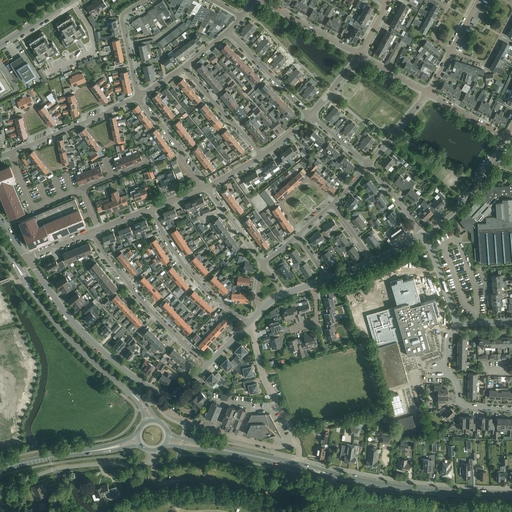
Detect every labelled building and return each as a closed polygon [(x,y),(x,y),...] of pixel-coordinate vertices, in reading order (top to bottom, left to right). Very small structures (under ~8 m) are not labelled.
[(100,9),(101,11),(107,7),(102,0),(94,0),(96,1),(87,7),(91,15),(100,9)] [(189,9),(193,1),(194,0),(193,0),(183,0),(182,3),(181,4),(177,10),(178,10),(176,13),(175,15),(177,19),(179,17),(180,15),(179,14),(180,12),(182,12),(185,6),(189,9)] [(198,12),(200,8),(202,5),(195,1),(194,3),(193,2),(194,0),(193,1),(189,9),(186,13),(188,14),(186,17),(189,18),(194,10),(198,12)] [(293,7),(294,8),(293,9),(296,10),(296,9),(299,11),(303,3),(304,1),(303,0),(301,0),(300,2),(297,0),(293,0),(293,1),(296,3),(293,7)] [(162,1),(163,3),(162,4),(161,2),(154,6),(156,9),(159,13),(163,11),(166,17),(171,14),(162,1)] [(308,7),(303,3),(299,11),(304,14),(308,7)] [(402,3),(399,8),(406,12),(410,7),(402,3)] [(367,4),(364,10),(371,14),(374,8),(367,4)] [(434,4),(431,10),(437,13),(440,7),(434,4)] [(333,6),(327,16),(330,18),(335,8),(333,6)] [(193,19),(194,19),(190,26),(194,28),(195,27),(194,26),(197,21),(198,22),(201,15),(205,17),(205,18),(209,11),(210,9),(207,8),(206,9),(202,7),(201,9),(200,8),(198,12),(193,19)] [(156,9),(155,10),(154,8),(147,12),(149,16),(150,15),(152,19),(155,17),(159,23),(160,22),(162,25),(165,23),(163,20),(164,20),(159,13),(156,9)] [(400,16),(403,18),(406,12),(399,8),(396,14),(400,16)] [(426,11),(420,8),(419,10),(434,18),(437,13),(431,10),(429,12),(426,11)] [(315,20),(319,12),(313,9),(309,16),(315,20)] [(205,17),(202,22),(203,23),(198,30),(201,32),(203,28),(204,29),(204,28),(205,28),(208,22),(212,25),(214,21),(218,14),(211,10),(210,12),(209,11),(205,18),(205,17)] [(320,10),(319,12),(315,20),(317,21),(316,22),(319,24),(320,22),(320,23),(324,16),(321,14),(322,11),(320,10)] [(364,10),(361,16),(368,19),(371,14),(364,10)] [(434,18),(419,10),(418,12),(425,16),(424,17),(426,18),(425,20),(431,23),(434,18)] [(212,25),(209,30),(211,32),(215,28),(216,28),(218,25),(221,27),(227,17),(220,13),(219,15),(218,14),(219,13),(219,12),(218,14),(214,21),(212,25)] [(147,14),(141,18),(145,25),(147,28),(150,25),(152,29),(153,29),(154,30),(157,28),(156,27),(157,26),(152,19),(150,15),(149,16),(148,16),(147,14)] [(396,14),(393,20),(400,24),(403,18),(400,16),(396,14)] [(58,25),(57,25),(57,26),(58,26),(59,28),(59,29),(63,35),(61,36),(60,36),(61,37),(66,45),(66,46),(67,46),(67,45),(69,44),(70,44),(74,41),(75,41),(74,40),(77,38),(78,38),(77,38),(78,39),(78,38),(82,36),(83,35),(85,34),(86,34),(86,33),(80,25),(80,24),(79,24),(80,24),(77,26),(73,20),(74,20),(73,19),(72,17),(72,16),(71,17),(68,19),(68,18),(68,19),(65,21),(64,21),(61,23),(58,25)] [(368,19),(361,16),(358,21),(365,25),(368,19)] [(110,22),(110,26),(107,26),(108,29),(111,29),(111,28),(118,27),(117,20),(114,21),(113,17),(109,18),(108,20),(108,23),(110,22)] [(141,18),(140,17),(141,19),(140,20),(138,18),(132,22),(132,23),(131,23),(133,26),(134,26),(136,29),(140,26),(144,32),(142,33),(144,36),(149,32),(147,28),(145,25),(141,18)] [(334,17),(332,20),(329,18),(325,25),(331,29),(336,19),(334,17)] [(415,18),(413,21),(428,29),(431,23),(425,20),(424,23),(421,21),(421,22),(415,18)] [(339,20),(336,19),(331,29),(333,30),(333,31),(335,33),(336,32),(340,25),(337,23),(339,20)] [(397,29),(399,27),(406,31),(408,28),(405,27),(400,24),(393,20),(390,25),(397,29)] [(428,29),(413,21),(412,23),(418,26),(417,26),(421,28),(419,31),(425,34),(428,29)] [(246,24),(244,27),(252,33),(256,28),(250,22),(247,25),(246,24)] [(119,34),(118,27),(111,28),(111,29),(112,35),(119,34)] [(252,33),(244,27),(242,29),(243,30),(240,33),(247,39),(252,33)] [(349,32),(358,37),(361,31),(354,27),(352,30),(350,29),(349,32)] [(344,31),(350,34),(348,38),(350,39),(348,43),(351,44),(353,40),(355,42),(358,37),(349,32),(345,29),(344,31)] [(384,36),(391,40),(394,35),(387,31),(384,36)] [(195,34),(197,36),(192,40),(196,46),(203,40),(201,37),(202,35),(197,32),(195,34)] [(30,43),(29,43),(30,43),(31,46),(32,46),(35,52),(33,54),(33,53),(33,54),(38,63),(39,63),(42,61),(46,58),(47,58),(46,58),(46,57),(50,55),(50,56),(51,56),(55,53),(58,51),(58,50),(53,42),(52,41),(52,42),(50,43),(46,37),(46,36),(45,37),(44,34),(43,34),(41,36),(40,36),(37,38),(36,39),(33,41),(33,40),(33,41),(30,43)] [(384,36),(381,42),(388,46),(391,40),(384,36)] [(267,49),(269,46),(272,43),(265,37),(263,40),(262,40),(260,42),(267,49)] [(114,48),(121,46),(119,40),(112,41),(114,48)] [(142,42),(142,45),(138,46),(140,53),(144,52),(147,51),(147,52),(151,51),(150,44),(154,43),(153,40),(142,42)] [(196,46),(192,40),(186,44),(190,50),(196,46)] [(420,54),(420,55),(423,56),(427,50),(431,45),(426,41),(426,42),(424,40),(420,45),(424,48),(420,54)] [(267,49),(260,42),(258,45),(256,48),(262,54),(267,49)] [(388,46),(381,42),(378,47),(385,51),(388,46)] [(504,42),(501,47),(507,51),(509,52),(511,53),(511,49),(508,48),(510,45),(504,42)] [(181,44),(178,46),(185,54),(190,50),(186,44),(183,46),(181,44)] [(226,54),(231,49),(227,45),(221,50),(226,54)] [(430,52),(425,58),(428,59),(436,48),(431,45),(427,50),(430,52)] [(122,53),(121,46),(114,48),(115,55),(122,53)] [(177,51),(175,53),(179,59),(185,54),(178,46),(176,48),(177,51)] [(385,51),(378,47),(374,53),(382,57),(385,51)] [(501,47),(498,53),(504,56),(507,51),(501,47)] [(436,48),(428,59),(433,62),(436,57),(437,58),(441,52),(436,48)] [(235,53),(231,49),(226,54),(230,58),(235,53)] [(147,51),(144,52),(140,53),(141,60),(149,58),(147,52),(147,51)] [(122,53),(115,55),(117,61),(114,62),(115,66),(123,64),(122,60),(124,60),(122,53)] [(175,53),(169,57),(173,63),(179,59),(175,53)] [(239,57),(235,53),(230,58),(234,63),(239,57)] [(275,58),(283,64),(287,59),(281,53),(278,56),(277,55),(275,58)] [(496,58),(504,62),(505,60),(503,59),(504,56),(498,53),(496,58)] [(166,59),(163,61),(168,68),(172,66),(171,65),(173,63),(169,57),(167,55),(165,57),(166,59)] [(243,62),(239,57),(234,63),(236,65),(234,66),(236,68),(237,68),(243,62)] [(11,64),(18,75),(20,79),(24,77),(26,81),(35,75),(28,63),(27,63),(25,65),(21,58),(11,64)] [(283,64),(275,58),(273,60),(274,61),(271,64),(278,70),(283,64)] [(401,64),(405,66),(403,69),(409,72),(412,65),(413,64),(404,58),(401,64)] [(496,58),(493,63),(501,68),(503,64),(504,62),(496,58)] [(461,62),(456,60),(453,67),(456,68),(454,74),(457,75),(458,74),(461,62)] [(412,65),(409,72),(414,75),(417,68),(415,67),(417,63),(417,62),(415,61),(413,64),(412,65)] [(248,66),(243,62),(237,68),(241,72),(242,71),(248,66)] [(459,71),(461,72),(462,70),(465,71),(467,64),(461,62),(459,71)] [(197,69),(198,69),(197,70),(199,72),(200,72),(201,73),(207,68),(207,69),(211,65),(209,63),(205,67),(203,64),(197,69)] [(501,68),(493,63),(490,69),(496,72),(499,73),(502,68),(501,68)] [(152,65),(144,67),(143,67),(145,74),(154,72),(153,68),(152,68),(152,65)] [(417,68),(414,75),(419,77),(425,67),(422,65),(420,70),(417,68)] [(248,66),(242,71),(244,73),(242,75),(242,76),(244,77),(245,77),(252,70),(250,68),(250,67),(249,66),(248,66)] [(473,66),(470,75),(472,76),(473,76),(473,74),(476,75),(479,68),(473,66)] [(425,67),(419,77),(424,80),(429,72),(426,71),(428,68),(425,67)] [(209,71),(207,69),(207,68),(201,73),(205,78),(213,71),(211,69),(209,71)] [(293,71),(290,68),(288,71),(290,72),(291,73),(298,79),(303,74),(296,68),(294,71),(293,71)] [(476,75),(475,77),(478,78),(479,76),(482,77),(484,70),(479,68),(476,75)] [(252,70),(245,77),(249,81),(256,74),(252,70)] [(215,73),(213,71),(205,78),(209,82),(215,77),(213,75),(215,73)] [(0,97),(12,90),(9,85),(6,80),(1,72),(0,72),(0,97)] [(127,72),(121,73),(122,80),(129,78),(127,72)] [(155,75),(154,72),(145,74),(146,81),(155,79),(154,75),(155,75)] [(75,75),(79,84),(86,81),(82,73),(79,75),(79,74),(75,75)] [(291,73),(289,76),(287,79),(293,85),(298,79),(291,73)] [(253,86),(260,78),(256,74),(249,81),(253,86)] [(79,84),(75,75),(72,77),(72,78),(69,79),(73,87),(79,84)] [(217,76),(215,77),(209,82),(213,87),(221,80),(219,78),(217,76)] [(130,85),(129,78),(122,80),(119,80),(120,83),(123,83),(123,86),(130,85)] [(182,88),(188,84),(183,79),(178,83),(182,88)] [(223,82),(221,80),(213,87),(217,92),(222,87),(224,85),(222,83),(223,82)] [(99,81),(91,87),(95,93),(100,89),(98,86),(101,84),(99,81)] [(441,86),(442,86),(440,90),(446,93),(449,86),(450,85),(444,81),(441,86)] [(263,82),(256,89),(262,95),(269,88),(265,84),(263,82)] [(182,88),(185,91),(182,94),(184,96),(187,94),(192,89),(188,84),(182,88)] [(308,86),(306,89),(313,95),(318,90),(312,84),(309,87),(308,86)] [(120,87),(121,90),(124,89),(125,93),(132,92),(130,85),(123,86),(120,87)] [(449,86),(446,93),(451,96),(455,89),(452,87),(453,86),(450,85),(449,86)] [(248,94),(254,89),(251,86),(246,91),(248,94)] [(456,99),(456,98),(457,99),(460,92),(458,91),(459,88),(457,86),(455,89),(451,96),(454,97),(453,98),(456,99)] [(269,88),(262,95),(264,97),(266,95),(269,97),(274,92),(269,88)] [(100,89),(95,93),(99,99),(105,94),(100,89)] [(111,90),(107,92),(109,95),(112,93),(113,97),(116,96),(114,92),(112,89),(111,90)] [(197,94),(192,89),(187,94),(191,99),(197,94)] [(313,95),(306,89),(304,91),(305,92),(302,95),(308,101),(313,95)] [(229,94),(227,91),(221,96),(225,101),(232,95),(230,93),(229,94)] [(105,94),(99,99),(103,104),(109,100),(107,97),(109,95),(107,92),(107,93),(105,94)] [(274,92),(269,97),(271,99),(268,102),(270,104),(271,104),(278,96),(274,92)] [(48,107),(52,104),(52,103),(56,101),(53,98),(54,98),(50,93),(46,96),(50,101),(46,104),(48,107)] [(468,93),(466,96),(465,95),(461,101),(467,104),(472,96),(468,93)] [(157,103),(162,99),(158,94),(152,98),(157,103)] [(197,94),(191,99),(196,104),(201,100),(197,94)] [(69,103),(76,101),(74,95),(64,97),(65,100),(68,99),(69,103)] [(236,99),(232,95),(225,101),(226,103),(225,104),(227,106),(228,105),(234,100),(236,99)] [(23,98),(27,107),(34,104),(30,96),(27,97),(27,96),(23,98)] [(282,100),(278,96),(271,104),(272,106),(275,103),(277,106),(282,100)] [(472,96),(467,104),(470,106),(469,107),(472,108),(472,107),(473,107),(476,101),(473,100),(475,97),(472,96)] [(27,107),(23,98),(20,99),(20,101),(17,102),(20,110),(27,107)] [(166,104),(162,99),(157,103),(161,109),(166,104)] [(238,105),(234,100),(228,105),(232,110),(238,105)] [(282,100),(277,106),(279,108),(277,110),(279,112),(281,110),(286,105),(282,100)] [(69,103),(66,103),(67,107),(69,106),(70,109),(70,110),(77,108),(76,101),(69,103)] [(477,111),(480,113),(480,112),(483,113),(488,103),(486,102),(484,104),(481,102),(477,110),(477,111)] [(488,103),(483,113),(488,116),(492,110),(489,108),(491,105),(488,103)] [(46,104),(44,106),(38,110),(43,116),(48,112),(46,109),(48,107),(46,104)] [(170,110),(166,104),(161,109),(165,114),(170,110)] [(200,113),(202,116),(204,114),(209,109),(205,104),(200,109),(202,112),(200,113)] [(238,105),(232,110),(236,114),(242,109),(238,105)] [(291,109),(286,105),(281,110),(285,114),(291,109)] [(136,114),(141,110),(137,106),(133,109),(135,113),(132,116),(134,117),(137,115),(136,114)] [(242,109),(236,114),(240,119),(248,112),(245,110),(246,109),(244,107),(242,109)] [(334,107),(330,112),(337,119),(340,116),(339,115),(341,112),(334,107)] [(70,110),(70,109),(67,110),(68,113),(71,113),(72,117),(79,115),(77,108),(70,110)] [(254,112),(257,116),(257,121),(264,115),(259,109),(258,108),(254,112)] [(214,115),(209,109),(204,114),(209,119),(214,115)] [(285,114),(283,116),(284,118),(287,116),(290,118),(295,113),(291,109),(285,114)] [(51,110),(48,112),(43,116),(47,121),(52,117),(50,115),(53,113),(53,112),(51,110)] [(136,114),(137,115),(139,118),(133,123),(134,125),(141,120),(140,119),(145,115),(141,110),(136,114)] [(170,110),(165,114),(169,120),(175,116),(170,110)] [(501,111),(499,114),(496,112),(493,119),(498,122),(502,115),(502,116),(504,112),(501,111)] [(61,115),(59,112),(55,115),(57,118),(59,117),(61,121),(63,119),(61,115)] [(337,119),(330,112),(325,118),(332,123),(334,121),(335,121),(337,119)] [(140,125),(138,127),(139,129),(145,125),(144,124),(149,120),(145,115),(140,119),(141,120),(143,123),(140,125)] [(214,115),(209,119),(213,124),(218,120),(214,115)] [(502,115),(498,122),(504,125),(507,119),(502,116),(502,115)] [(15,119),(12,120),(13,122),(16,122),(17,126),(24,124),(22,117),(15,119)] [(52,117),(47,121),(51,127),(57,123),(52,117)] [(250,119),(244,124),(245,124),(244,125),(246,127),(247,127),(248,128),(254,123),(257,121),(251,120),(250,119)] [(144,124),(145,125),(147,128),(144,130),(145,132),(149,130),(148,129),(153,125),(149,120),(144,124)] [(223,125),(218,120),(213,124),(217,130),(223,125)] [(178,131),(183,127),(179,121),(173,125),(178,131)] [(261,126),(257,121),(254,123),(248,128),(252,133),(258,128),(261,126)] [(348,123),(348,124),(347,123),(345,125),(346,126),(354,132),(358,127),(352,121),(349,124),(348,123)] [(14,127),(15,129),(18,129),(19,132),(25,131),(24,124),(17,126),(14,127)] [(354,132),(346,126),(344,129),(345,129),(342,132),(349,138),(354,132)] [(183,127),(178,131),(182,136),(187,132),(183,127)] [(83,136),(80,138),(79,137),(76,139),(78,142),(81,140),(84,137),(89,133),(85,128),(80,132),(83,136)] [(262,132),(258,128),(252,133),(256,137),(262,132)] [(147,135),(148,136),(149,138),(153,135),(154,137),(155,138),(160,134),(156,129),(151,133),(151,132),(147,135)] [(189,130),(187,132),(182,136),(186,142),(191,137),(189,134),(191,132),(189,130)] [(207,130),(204,132),(210,140),(215,136),(212,132),(210,133),(207,130)] [(225,140),(226,139),(231,135),(227,130),(220,135),(225,140)] [(262,132),(256,137),(260,142),(266,137),(267,136),(267,133),(264,130),(262,132)] [(25,131),(19,132),(21,139),(27,138),(25,131)] [(305,137),(305,138),(308,140),(309,141),(311,138),(314,140),(319,135),(313,131),(309,136),(307,134),(305,137)] [(84,137),(85,139),(81,143),(83,146),(88,143),(87,142),(92,138),(89,133),(84,137)] [(152,142),(156,139),(158,142),(158,143),(163,139),(160,134),(155,138),(154,137),(151,140),(152,142)] [(120,135),(114,136),(115,142),(118,142),(119,143),(125,142),(125,138),(124,138),(122,138),(120,138),(120,135)] [(236,140),(231,135),(226,139),(230,145),(236,140)] [(321,137),(319,135),(314,140),(320,145),(322,147),(326,142),(324,140),(325,139),(322,136),(321,137)] [(364,137),(362,140),(370,146),(375,141),(368,135),(365,138),(364,137)] [(220,145),(217,142),(218,141),(215,136),(210,140),(217,147),(220,145)] [(191,137),(186,142),(190,147),(196,143),(191,137)] [(87,142),(88,143),(89,144),(85,148),(87,151),(91,148),(91,147),(96,143),(92,138),(87,142)] [(156,147),(159,144),(162,148),(167,144),(163,139),(158,143),(158,142),(155,145),(156,147)] [(240,145),(236,140),(230,145),(235,150),(240,145)] [(370,146),(362,140),(360,142),(361,143),(359,146),(365,152),(370,146)] [(326,142),(322,147),(319,150),(324,155),(327,151),(329,154),(334,148),(329,144),(328,144),(326,142)] [(91,147),(91,148),(93,149),(88,153),(91,156),(95,152),(100,148),(96,143),(91,147)] [(160,152),(163,149),(165,153),(166,153),(171,149),(167,144),(162,148),(158,150),(160,152)] [(240,145),(235,150),(239,155),(245,151),(240,145)] [(202,152),(198,146),(193,150),(197,156),(202,152)] [(291,147),(285,151),(289,157),(290,156),(295,152),(296,154),(299,152),(295,147),(292,149),(291,147)] [(337,160),(341,155),(339,153),(334,148),(329,154),(326,157),(329,159),(332,156),(335,158),(337,160)] [(164,158),(168,156),(169,158),(174,154),(171,149),(166,153),(165,153),(162,155),(164,158)] [(204,154),(202,152),(197,156),(201,161),(206,157),(211,153),(209,150),(204,154)] [(32,160),(37,156),(33,151),(28,155),(30,157),(26,160),(24,157),(21,160),(25,166),(32,160)] [(132,154),(136,163),(142,161),(138,151),(138,152),(134,153),(133,151),(130,152),(131,154),(132,154)] [(281,158),(278,160),(282,164),(285,162),(284,161),(287,159),(289,162),(292,159),(290,156),(289,157),(285,151),(280,156),(281,158)] [(89,158),(92,161),(99,156),(96,153),(89,158)] [(132,154),(131,154),(127,156),(130,166),(130,165),(136,163),(136,164),(136,163),(132,154)] [(130,166),(127,156),(122,158),(121,155),(119,156),(120,159),(121,158),(124,168),(125,168),(124,168),(130,165),(130,166)] [(337,160),(335,163),(342,169),(349,161),(344,157),(341,155),(337,160)] [(391,157),(388,155),(381,163),(388,169),(395,161),(396,162),(398,160),(392,155),(391,157)] [(32,160),(35,164),(31,166),(33,168),(36,165),(41,161),(37,156),(32,160)] [(67,157),(61,158),(63,165),(69,164),(70,168),(75,167),(74,161),(68,162),(67,158),(67,157)] [(206,157),(201,161),(205,167),(211,163),(206,157)] [(121,158),(120,159),(115,161),(115,160),(114,160),(118,170),(119,170),(118,170),(124,168),(121,158)] [(274,160),(268,164),(272,170),(278,166),(279,167),(282,164),(278,160),(276,162),(274,160)] [(38,169),(35,171),(35,170),(31,173),(33,176),(37,173),(40,170),(44,166),(41,161),(36,165),(38,169)] [(354,166),(349,161),(342,169),(348,174),(354,166)] [(215,168),(211,163),(205,167),(209,172),(215,168)] [(317,166),(314,163),(309,169),(312,172),(317,166)] [(268,164),(263,168),(264,170),(261,172),(265,180),(265,179),(264,177),(267,175),(266,174),(269,172),(271,175),(274,173),(272,170),(268,164)] [(23,213),(10,182),(15,180),(10,166),(6,168),(6,170),(0,172),(0,190),(11,218),(23,213)] [(40,170),(42,173),(37,177),(41,182),(47,179),(43,175),(48,171),(44,166),(40,170)] [(97,178),(103,176),(100,166),(99,166),(99,167),(95,168),(94,166),(92,167),(92,169),(94,169),(97,178)] [(94,169),(92,169),(88,171),(91,181),(91,180),(97,178),(94,169)] [(316,169),(315,171),(310,177),(316,181),(320,176),(322,174),(316,169)] [(88,171),(83,173),(82,170),(80,171),(81,174),(82,173),(85,183),(86,183),(85,183),(91,180),(91,181),(88,171)] [(144,173),(145,176),(148,175),(149,179),(155,177),(152,170),(144,173)] [(161,185),(161,186),(162,188),(162,189),(163,188),(164,189),(168,188),(167,186),(167,185),(170,184),(169,181),(172,180),(172,181),(176,179),(173,170),(166,173),(167,176),(163,178),(164,179),(160,180),(162,184),(161,185)] [(258,174),(256,172),(250,175),(254,181),(259,178),(261,182),(265,180),(261,172),(258,174)] [(299,182),(304,177),(300,172),(294,177),(299,182)] [(80,185),(85,183),(82,173),(81,174),(76,175),(79,185),(80,185)] [(250,175),(244,179),(245,181),(243,182),(246,188),(249,187),(248,185),(251,183),(252,185),(255,184),(254,181),(250,175)] [(325,180),(320,176),(316,181),(321,186),(325,180)] [(408,182),(400,176),(394,182),(402,189),(404,187),(407,189),(413,181),(411,179),(408,182)] [(299,182),(294,177),(289,181),(294,186),(299,182)] [(325,180),(321,186),(326,190),(331,185),(333,182),(327,178),(325,180)] [(370,180),(363,185),(369,194),(368,195),(371,198),(377,193),(375,191),(377,190),(370,180)] [(289,181),(284,186),(289,191),(294,186),(289,181)] [(409,190),(405,195),(413,202),(421,193),(418,191),(417,191),(416,192),(411,189),(415,183),(413,181),(407,189),(409,190)] [(331,185),(326,190),(331,194),(336,189),(333,186),(335,184),(333,182),(331,185)] [(473,207),(468,213),(467,213),(467,212),(464,217),(463,217),(464,216),(463,216),(460,221),(467,230),(468,229),(471,233),(472,241),(479,241),(479,242),(479,245),(479,248),(474,248),(475,260),(480,260),(480,262),(511,259),(511,182),(509,186),(493,187),(493,189),(490,190),(483,197),(477,198),(477,203),(478,204),(476,206),(476,207),(473,207)] [(144,185),(141,186),(141,184),(138,186),(138,187),(142,198),(144,197),(145,198),(147,197),(147,196),(148,196),(146,190),(148,190),(145,183),(144,183),(144,185)] [(275,186),(273,189),(277,193),(274,195),(279,200),(284,196),(279,190),(277,188),(275,186)] [(284,186),(279,190),(284,196),(289,191),(284,186)] [(131,188),(129,189),(133,199),(136,198),(137,200),(138,200),(139,200),(140,200),(140,199),(142,198),(138,187),(132,189),(131,188)] [(232,189),(229,192),(227,189),(221,193),(225,198),(231,194),(234,192),(232,189)] [(113,200),(110,202),(113,210),(115,209),(116,210),(117,209),(118,208),(124,206),(123,205),(127,204),(124,196),(120,198),(117,191),(112,193),(113,196),(112,196),(113,200)] [(428,204),(433,209),(435,212),(437,210),(438,210),(446,203),(443,200),(445,198),(440,192),(437,194),(439,197),(432,204),(430,202),(428,204)] [(377,193),(371,198),(368,200),(370,203),(372,201),(373,203),(376,200),(378,203),(376,205),(379,209),(381,207),(382,208),(387,204),(380,195),(379,196),(377,193)] [(231,194),(225,198),(229,204),(235,200),(231,194)] [(355,198),(352,196),(344,205),(350,210),(358,202),(359,204),(362,200),(357,196),(355,198)] [(197,199),(200,207),(201,209),(204,208),(203,206),(205,204),(202,197),(197,199)] [(102,200),(100,201),(96,203),(99,211),(104,209),(103,208),(105,207),(107,212),(108,212),(109,212),(111,211),(113,210),(110,202),(109,198),(102,201),(102,200)] [(40,216),(34,218),(33,216),(19,222),(30,249),(45,242),(51,240),(86,225),(75,199),(39,213),(40,216)] [(194,209),(195,211),(197,210),(197,208),(200,207),(197,199),(191,202),(194,209)] [(235,200),(229,204),(234,210),(239,205),(235,200)] [(188,211),(191,210),(192,213),(195,212),(195,211),(194,209),(191,202),(185,204),(188,211)] [(426,202),(424,204),(426,206),(418,213),(425,221),(435,212),(433,209),(428,204),(426,202)] [(239,205),(234,210),(238,215),(243,211),(239,205)] [(272,210),(274,214),(272,215),(274,217),(276,216),(282,212),(278,206),(272,210)] [(169,210),(173,220),(174,220),(175,219),(174,217),(177,215),(174,208),(169,210)] [(173,220),(169,210),(163,213),(166,220),(169,219),(170,221),(171,221),(173,220)] [(398,222),(401,220),(394,210),(387,215),(394,224),(393,225),(395,228),(400,224),(398,222)] [(286,218),(282,212),(276,216),(280,222),(286,218)] [(243,222),(247,228),(253,224),(256,221),(258,220),(256,217),(254,219),(251,221),(249,218),(247,216),(243,219),(245,221),(243,222)] [(365,224),(359,216),(353,220),(357,226),(358,225),(360,229),(365,224)] [(218,218),(212,223),(210,225),(214,229),(216,228),(222,224),(218,218)] [(289,223),(286,218),(280,222),(284,227),(289,223)] [(146,220),(140,222),(144,232),(146,231),(145,228),(148,227),(146,220)] [(329,223),(323,227),(325,230),(323,232),(327,238),(328,239),(331,237),(328,233),(337,226),(333,221),(329,223)] [(138,233),(137,231),(140,230),(141,233),(142,233),(144,232),(140,222),(134,224),(135,227),(133,228),(135,234),(138,233)] [(289,223),(284,227),(288,233),(293,229),(289,223)] [(222,224),(216,228),(219,232),(225,228),(222,224)] [(253,224),(247,228),(251,234),(257,229),(253,224)] [(406,233),(400,224),(395,228),(397,230),(390,235),(394,241),(406,233)] [(130,226),(124,229),(127,236),(128,238),(129,238),(131,237),(130,234),(132,233),(130,226)] [(226,228),(225,228),(219,232),(222,235),(219,237),(221,239),(229,233),(227,231),(228,230),(227,228),(226,228)] [(118,231),(120,236),(121,238),(127,236),(124,229),(118,231)] [(261,235),(257,229),(251,234),(255,239),(261,235)] [(177,230),(172,233),(175,238),(180,235),(182,234),(181,232),(181,231),(180,230),(178,232),(177,230)] [(380,242),(380,243),(373,234),(375,233),(373,230),(367,234),(368,236),(366,238),(373,248),(375,246),(378,249),(383,246),(380,242)] [(320,234),(319,232),(309,239),(314,246),(323,239),(324,240),(327,238),(323,232),(320,234)] [(108,235),(111,242),(116,240),(113,233),(108,235)] [(229,233),(221,239),(220,239),(222,241),(225,239),(226,242),(232,238),(229,233)] [(264,233),(261,235),(255,239),(259,244),(268,238),(264,233)] [(338,240),(342,246),(339,248),(338,246),(336,247),(335,247),(339,253),(342,250),(349,246),(347,243),(348,242),(342,233),(336,237),(338,240)] [(111,242),(108,235),(102,238),(105,245),(111,242)] [(180,235),(175,238),(179,244),(184,240),(180,235)] [(226,242),(228,245),(226,246),(228,249),(230,247),(236,243),(232,238),(226,242)] [(154,248),(159,244),(156,239),(150,242),(154,248)] [(187,246),(184,240),(179,244),(182,249),(187,246)] [(269,246),(265,240),(259,244),(263,250),(269,246)] [(92,252),(89,243),(84,245),(87,254),(92,252)] [(236,243),(230,247),(234,252),(240,247),(236,243)] [(159,244),(154,248),(157,253),(162,250),(159,244)] [(87,254),(84,245),(79,247),(82,256),(87,254)] [(182,249),(186,254),(193,249),(192,248),(191,246),(189,248),(187,246),(182,249)] [(331,246),(329,247),(323,251),(325,253),(323,255),(330,265),(332,263),(333,265),(333,266),(339,263),(337,259),(336,260),(330,251),(333,249),(331,246)] [(351,248),(349,246),(342,250),(344,253),(347,251),(354,261),(360,256),(353,247),(351,248)] [(82,256),(79,247),(74,249),(77,258),(82,256)] [(77,258),(74,249),(69,251),(72,260),(77,258)] [(295,249),(289,254),(292,257),(290,258),(291,260),(293,259),(295,262),(291,265),(293,268),(296,266),(302,263),(300,260),(302,259),(295,249)] [(120,250),(114,253),(117,256),(117,257),(121,261),(129,255),(127,253),(124,255),(120,250)] [(159,256),(155,258),(156,260),(166,255),(162,250),(157,253),(159,256)] [(72,260),(69,251),(63,253),(67,262),(72,260)] [(121,261),(125,266),(130,262),(127,259),(130,257),(129,255),(121,261)] [(166,255),(156,260),(158,263),(162,260),(164,264),(169,260),(166,255)] [(251,271),(253,265),(249,264),(249,262),(248,262),(249,261),(250,261),(249,260),(248,259),(247,258),(246,257),(245,257),(243,256),(243,257),(239,256),(237,263),(241,264),(244,265),(243,268),(244,268),(242,272),(241,272),(247,274),(246,273),(248,270),(251,271)] [(198,260),(196,257),(191,261),(195,266),(200,261),(202,260),(200,258),(198,260)] [(55,259),(51,262),(49,263),(45,265),(49,271),(53,268),(54,269),(57,268),(59,271),(66,267),(62,260),(57,263),(55,259)] [(195,266),(199,270),(204,266),(200,261),(195,266)] [(291,274),(290,274),(284,265),(286,264),(284,261),(278,265),(280,268),(277,270),(284,279),(287,277),(289,279),(293,276),(291,274)] [(93,273),(100,267),(96,262),(89,268),(93,273)] [(130,262),(125,266),(128,271),(133,267),(136,264),(135,262),(132,265),(130,262)] [(302,263),(296,266),(298,269),(300,267),(304,273),(307,276),(308,276),(308,277),(311,275),(310,274),(313,272),(310,269),(306,263),(303,265),(302,263)] [(199,270),(204,275),(208,271),(204,266),(199,270)] [(96,277),(103,271),(100,267),(93,273),(96,277)] [(135,269),(133,267),(128,271),(132,276),(135,274),(136,276),(142,271),(139,267),(136,270),(135,269)] [(167,271),(168,272),(171,276),(176,272),(172,267),(167,271)] [(166,269),(158,276),(160,278),(162,276),(164,277),(167,274),(166,273),(168,272),(167,271),(166,269)] [(99,281),(107,275),(103,271),(96,277),(99,281)] [(171,276),(169,278),(171,279),(173,278),(176,281),(180,277),(176,272),(171,276)] [(69,281),(66,276),(67,276),(65,273),(59,277),(61,280),(56,283),(60,288),(69,281),(69,282),(69,281)] [(103,285),(110,279),(107,275),(99,281),(103,285)] [(234,275),(233,279),(237,280),(237,286),(241,286),(241,284),(249,285),(250,279),(242,278),(242,280),(241,280),(241,276),(234,275)] [(144,276),(139,281),(144,286),(148,281),(150,279),(148,278),(146,279),(144,276)] [(214,276),(209,281),(214,285),(218,281),(214,276)] [(176,281),(180,285),(184,281),(180,277),(176,281)] [(398,306),(394,307),(367,315),(387,387),(408,381),(406,371),(418,367),(414,353),(419,351),(419,353),(420,353),(420,354),(424,353),(425,352),(425,351),(425,349),(430,348),(423,326),(439,322),(438,318),(441,317),(440,313),(439,314),(435,299),(422,303),(420,303),(413,278),(402,281),(402,279),(401,279),(391,282),(398,306)] [(106,289),(114,283),(110,279),(103,285),(106,289)] [(223,285),(223,281),(223,280),(221,283),(218,281),(214,285),(219,289),(223,285)] [(72,286),(69,282),(69,281),(60,288),(63,293),(63,292),(70,288),(72,290),(77,287),(75,284),(72,286)] [(148,281),(144,286),(148,290),(153,286),(154,284),(153,282),(151,284),(148,281)] [(184,290),(189,286),(184,281),(180,285),(184,290)] [(106,293),(108,295),(117,288),(114,283),(106,289),(108,291),(106,293)] [(223,285),(219,289),(224,294),(224,293),(226,295),(230,291),(231,289),(229,288),(228,286),(228,285),(227,285),(225,287),(223,285)] [(148,290),(147,291),(150,294),(151,293),(152,295),(157,290),(157,291),(159,289),(157,287),(156,286),(154,288),(153,286),(148,290)] [(157,290),(152,295),(157,300),(161,296),(163,298),(170,291),(168,289),(166,291),(165,289),(162,292),(161,291),(159,293),(157,291),(157,290)] [(81,298),(82,297),(76,290),(71,294),(73,296),(68,300),(72,305),(73,305),(72,304),(81,297),(81,298)] [(194,300),(199,296),(194,291),(190,296),(191,297),(194,300)] [(232,294),(229,294),(228,295),(228,299),(242,300),(241,303),(247,303),(248,293),(240,292),(240,294),(235,294),(235,291),(232,291),(232,294)] [(324,299),(325,302),(326,305),(325,305),(326,309),(334,307),(335,307),(332,296),(334,296),(333,291),(326,293),(327,298),(324,299)] [(116,304),(121,300),(116,295),(112,299),(116,304)] [(199,296),(194,300),(199,304),(203,300),(199,296)] [(85,306),(89,302),(87,300),(85,302),(81,298),(81,297),(72,304),(73,305),(76,309),(77,309),(76,309),(83,304),(85,306)] [(161,306),(166,311),(170,306),(168,304),(170,301),(166,297),(162,301),(164,304),(161,306)] [(116,304),(114,305),(116,307),(118,306),(120,308),(121,309),(125,304),(121,300),(116,304)] [(203,300),(199,304),(204,309),(208,304),(203,300)] [(92,301),(86,307),(83,310),(87,315),(85,317),(90,323),(96,317),(96,318),(96,317),(91,312),(93,310),(91,309),(96,305),(92,301)] [(298,303),(294,304),(295,305),(296,312),(299,311),(300,314),(310,311),(307,301),(302,302),(302,303),(302,305),(299,306),(298,303)] [(294,304),(294,302),(291,303),(292,308),(283,310),(286,321),(290,320),(290,319),(295,317),(294,314),(297,313),(296,312),(295,305),(294,304)] [(120,308),(119,310),(120,312),(122,310),(125,313),(129,309),(125,304),(121,309),(120,308)] [(213,308),(208,304),(204,309),(209,313),(213,308)] [(166,311),(170,315),(175,311),(170,306),(166,311)] [(334,307),(326,309),(327,313),(324,314),(327,325),(334,322),(336,322),(333,312),(335,311),(334,307)] [(129,309),(125,313),(129,318),(134,314),(129,309)] [(175,311),(170,315),(175,320),(179,316),(181,314),(179,312),(177,314),(175,311)] [(129,318),(127,319),(129,321),(131,320),(133,322),(134,323),(138,318),(134,314),(129,318)] [(221,317),(219,320),(221,322),(225,326),(230,321),(223,315),(222,317),(221,317)] [(179,316),(175,320),(179,325),(184,320),(186,318),(184,317),(183,316),(181,318),(179,316)] [(277,331),(281,329),(277,317),(274,318),(275,321),(272,322),(272,321),(269,322),(270,326),(273,335),(278,334),(277,331)] [(133,322),(132,324),(133,326),(135,324),(138,327),(143,323),(138,318),(134,323),(133,322)] [(184,320),(179,325),(184,329),(188,325),(190,323),(188,321),(186,322),(184,320)] [(219,324),(216,326),(221,331),(225,326),(221,322),(219,320),(217,322),(219,324)] [(325,329),(326,333),(327,336),(326,336),(328,340),(336,338),(333,327),(335,327),(336,327),(335,323),(334,322),(327,325),(328,329),(325,329)] [(213,326),(212,327),(214,329),(212,331),(217,335),(221,331),(216,326),(214,324),(213,326)] [(102,328),(99,332),(100,333),(100,334),(102,335),(102,336),(103,337),(104,337),(104,338),(111,331),(109,329),(110,328),(108,326),(107,327),(105,325),(102,328)] [(184,329),(188,334),(193,330),(188,325),(184,329)] [(116,340),(117,339),(125,331),(122,328),(114,336),(113,338),(116,340)] [(153,333),(148,329),(143,334),(148,339),(153,333)] [(210,333),(208,336),(212,340),(217,335),(212,331),(210,333)] [(157,337),(153,333),(148,339),(152,343),(157,337)] [(198,336),(196,333),(192,337),(195,340),(196,339),(200,343),(199,345),(204,349),(208,345),(203,340),(198,336)] [(310,345),(316,343),(314,334),(304,337),(306,342),(302,343),(304,350),(311,348),(310,345)] [(212,340),(208,336),(203,340),(208,345),(212,340)] [(263,338),(264,341),(267,340),(267,342),(270,341),(272,349),(282,346),(279,337),(272,339),(271,336),(263,338)] [(117,342),(114,346),(118,351),(125,343),(123,341),(124,339),(122,337),(120,339),(120,338),(117,342)] [(157,337),(152,343),(150,345),(151,347),(148,350),(151,353),(152,352),(154,349),(161,342),(157,337)] [(485,347),(485,339),(485,338),(479,338),(479,339),(478,339),(478,341),(477,341),(477,346),(483,346),(483,350),(485,350),(485,347)] [(305,356),(303,350),(302,344),(298,345),(296,339),(288,341),(289,346),(290,351),(297,349),(300,358),(305,356)] [(133,346),(130,350),(125,356),(130,360),(132,357),(133,358),(136,355),(132,352),(136,347),(134,345),(136,342),(134,340),(131,344),(133,346)] [(161,342),(154,349),(156,351),(158,349),(163,354),(166,350),(164,348),(166,346),(161,342)] [(238,364),(243,363),(239,359),(241,357),(245,353),(246,353),(248,353),(249,351),(248,349),(246,349),(245,349),(241,345),(235,351),(238,354),(236,356),(233,359),(239,364),(238,364)] [(174,358),(178,353),(174,349),(169,355),(174,358)] [(178,353),(174,358),(178,362),(183,356),(178,353)] [(183,356),(178,362),(183,366),(188,360),(183,356)] [(233,359),(230,362),(227,359),(221,365),(225,369),(227,372),(232,367),(234,369),(238,364),(239,364),(233,359)] [(188,360),(183,366),(188,370),(192,364),(188,360)] [(143,364),(144,365),(141,368),(144,370),(143,370),(145,371),(144,371),(146,373),(146,372),(149,374),(154,367),(149,363),(148,363),(145,361),(143,364)] [(239,365),(236,373),(244,372),(244,374),(245,377),(248,377),(248,376),(253,375),(252,366),(249,367),(248,362),(243,363),(238,364),(239,365)] [(218,372),(214,376),(212,373),(206,379),(210,383),(210,384),(212,386),(215,384),(214,383),(216,382),(219,386),(225,380),(218,372)] [(172,376),(170,375),(167,373),(166,376),(163,374),(159,380),(167,385),(171,379),(170,379),(172,376)] [(243,382),(245,389),(249,388),(250,390),(249,391),(250,394),(253,393),(259,391),(257,383),(254,384),(253,379),(243,382)] [(438,396),(447,396),(447,390),(441,390),(441,386),(434,386),(434,392),(438,393),(438,396)] [(190,402),(191,403),(191,404),(193,406),(194,406),(197,409),(201,405),(202,405),(203,404),(203,403),(202,402),(206,398),(201,393),(197,397),(197,396),(190,402)] [(448,396),(447,396),(438,396),(438,402),(435,402),(435,408),(440,408),(440,402),(448,402),(448,396)] [(208,410),(202,415),(203,415),(208,419),(209,418),(210,418),(211,419),(212,419),(216,420),(221,406),(212,403),(209,410),(208,410)] [(235,408),(230,406),(228,407),(226,412),(226,414),(226,415),(224,416),(222,422),(223,423),(228,426),(230,425),(231,423),(232,424),(233,425),(238,427),(240,427),(242,421),(242,420),(242,418),(244,417),(246,412),(246,410),(240,408),(238,409),(238,411),(236,410),(235,408)] [(440,409),(438,411),(448,421),(456,413),(451,408),(448,411),(443,407),(440,409)] [(246,427),(249,428),(247,434),(262,438),(276,433),(275,432),(275,429),(276,428),(277,428),(270,414),(251,415),(246,427)] [(417,432),(412,415),(397,420),(402,437),(417,432)] [(466,417),(466,418),(466,427),(470,427),(470,430),(475,430),(476,424),(473,424),(473,418),(466,417)] [(466,427),(466,418),(459,418),(459,424),(456,424),(456,427),(466,428),(466,427)] [(476,423),(476,424),(475,430),(475,433),(478,433),(478,428),(485,428),(485,418),(479,418),(479,423),(476,423)] [(485,418),(485,428),(491,428),(491,433),(494,433),(494,432),(495,423),(492,423),(492,418),(485,418)] [(449,429),(455,423),(452,421),(446,427),(449,429)] [(322,447),(318,446),(316,457),(324,458),(326,448),(325,447),(325,444),(326,444),(328,436),(329,436),(330,431),(328,431),(329,428),(325,428),(324,430),(323,430),(323,435),(322,439),(321,442),(321,443),(323,443),(322,447)] [(381,436),(380,442),(390,444),(391,438),(381,436)] [(400,447),(408,449),(409,441),(401,440),(400,447)] [(349,463),(352,445),(347,444),(343,462),(349,463)] [(357,446),(352,445),(349,463),(354,464),(357,446)] [(369,447),(366,466),(376,467),(379,453),(380,453),(380,450),(379,450),(379,449),(369,447)] [(432,460),(421,459),(421,463),(424,463),(424,471),(432,471),(432,464),(435,464),(435,460),(435,455),(429,455),(430,458),(432,458),(432,460)] [(411,464),(406,463),(407,460),(402,459),(401,463),(400,463),(399,463),(399,465),(400,466),(401,466),(400,470),(405,470),(405,472),(409,472),(410,471),(411,464)] [(470,478),(470,471),(473,471),(472,459),(469,459),(469,464),(463,464),(463,468),(460,468),(460,474),(463,474),(463,478),(464,478),(465,479),(467,479),(467,478),(470,478)] [(447,477),(451,477),(452,467),(450,467),(450,463),(443,463),(443,466),(441,466),(440,467),(440,469),(441,470),(441,475),(447,475),(447,477)] [(498,471),(498,472),(497,472),(496,477),(496,480),(500,481),(500,480),(504,480),(505,473),(504,473),(505,466),(500,466),(500,471),(498,471)] [(486,480),(486,471),(483,471),(483,467),(476,467),(476,471),(480,471),(479,479),(482,479),(483,480),(485,480),(486,480)] [(48,497),(43,483),(32,487),(36,500),(48,497)] [(92,495),(94,500),(95,501),(99,500),(98,497),(109,493),(110,495),(113,494),(114,497),(120,495),(118,489),(113,491),(112,489),(109,490),(107,484),(102,486),(103,487),(94,490),(95,494),(92,495)] [(303,488),(301,487),(301,485),(299,484),(298,487),(293,486),(292,493),(301,495),(303,488)] [(48,509),(47,509),(49,508),(47,503),(46,503),(45,501),(38,503),(40,511),(48,509)]
